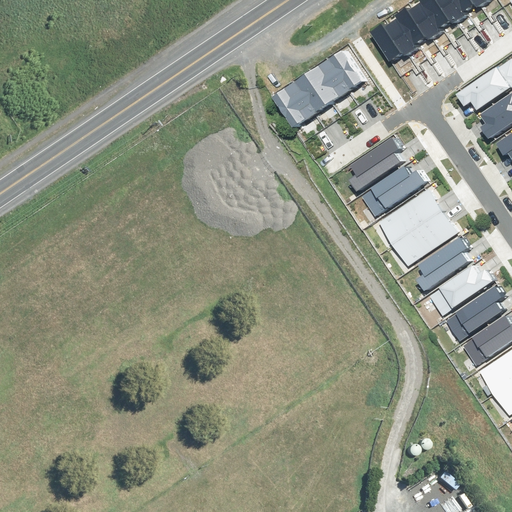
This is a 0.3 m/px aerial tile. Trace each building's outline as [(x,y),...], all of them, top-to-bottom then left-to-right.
[(435,37),(447,29),(427,0),(425,0),(415,7),(435,37)] [(427,0),(447,29),(460,21),(445,0),(427,0)] [(445,0),(460,21),(472,12),(463,0),(445,0)] [(463,0),(472,12),(484,4),(480,0),(463,0)] [(423,45),(435,37),(415,7),(403,15),(423,45)] [(411,53),(423,45),(403,15),(391,24),(411,53)] [(399,62),(411,53),(391,24),(379,32),(399,62)] [(370,79),(349,49),(332,60),(352,91),(370,79)] [(352,91),(332,60),(314,72),(335,102),(352,91)] [(511,61),(462,93),(470,105),(480,99),(483,105),(511,87),(511,61)] [(335,102),(314,72),(297,84),(318,114),(335,102)] [(318,114),(297,84),(280,96),(301,126),(318,114)] [(511,95),(487,112),(494,122),(485,128),(492,138),(511,125),(511,95)] [(511,133),(502,140),(511,154),(511,133)] [(402,135),(351,170),(363,187),(407,157),(402,151),(410,146),(402,135)] [(413,165),(368,195),(382,214),(432,180),(424,168),(418,173),(413,165)] [(434,186),(383,220),(398,242),(449,208),(434,186)] [(449,208),(398,242),(413,264),(464,230),(449,208)] [(432,271),(424,276),(433,289),(476,260),(472,254),(479,249),(468,233),(426,262),(432,271)] [(477,263),(435,292),(448,311),(498,277),(489,265),(481,270),(477,263)] [(503,283),(452,317),(465,336),(508,307),(503,299),(510,294),(503,283)] [(511,319),(508,314),(469,342),(484,362),(511,341),(511,319)] [(511,352),(485,370),(500,392),(511,384),(511,352)] [(511,384),(500,392),(511,410),(511,384)]
